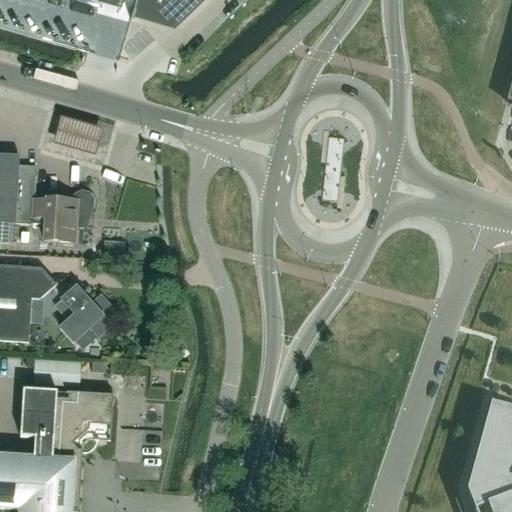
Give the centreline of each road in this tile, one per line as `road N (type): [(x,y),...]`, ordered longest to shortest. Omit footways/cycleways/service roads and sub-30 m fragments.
road 1 (unclassified): [(382,511),(486,211)]
road 2 (unclassified): [(0,75),(205,133)]
road 3 (tertiary): [(269,184),(262,257),(278,368)]
road 4 (tertiary): [(391,152),(398,82),(389,0)]
road 5 (tertiary): [(278,368),(364,246)]
road 6 (tertiary): [(242,511),(278,368)]
road 7 (tertiary): [(269,184),(282,228),(296,244),(322,255),(364,246)]
road 8 (tertiary): [(391,152),(373,103),(358,89),(336,83),(297,90)]
